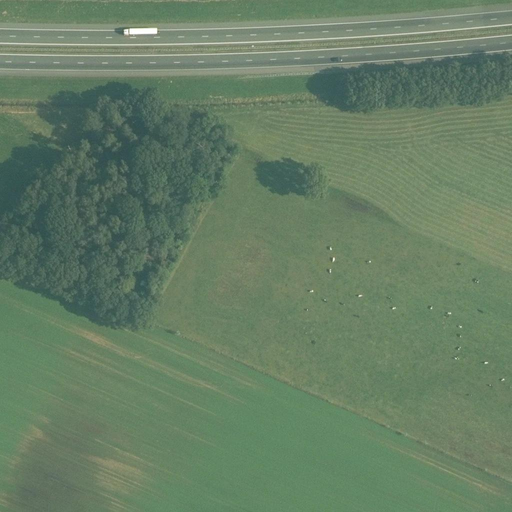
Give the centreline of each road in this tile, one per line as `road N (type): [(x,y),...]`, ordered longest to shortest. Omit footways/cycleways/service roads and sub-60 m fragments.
road 1 (motorway): [(511,18),(251,36),(0,35)]
road 2 (motorway): [(0,62),(244,61),(511,43)]
